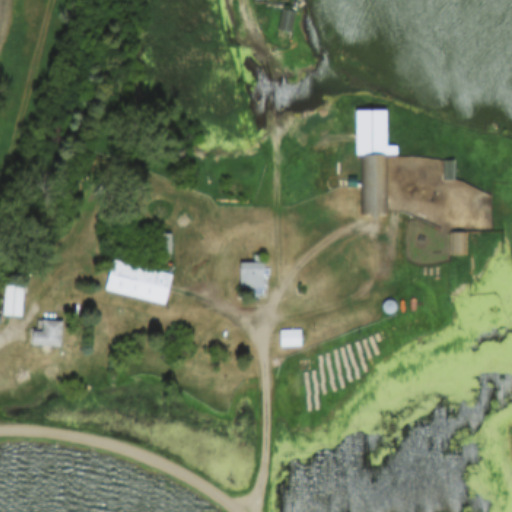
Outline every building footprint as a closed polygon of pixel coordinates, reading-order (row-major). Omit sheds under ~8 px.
[(177,275),(116,263),(110,294),(171,307),(177,275)] [(239,265),(239,291),(269,291),(269,265),(239,265)] [(3,317),(25,318),(26,288),(4,287),(3,317)] [(64,322),(41,322),(41,332),(30,332),(30,347),(64,347),(64,322)] [(280,331),(280,347),(303,347),(303,331),(280,331)]
